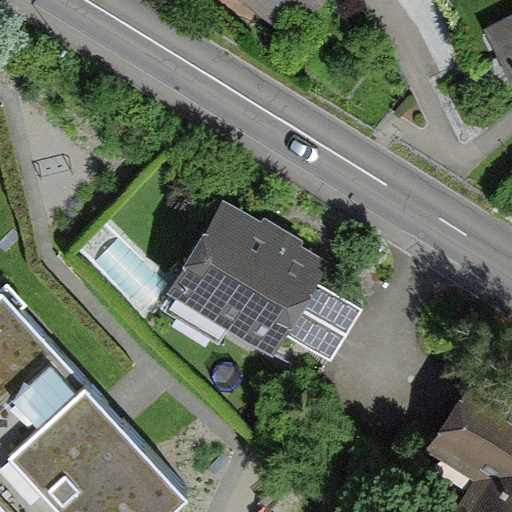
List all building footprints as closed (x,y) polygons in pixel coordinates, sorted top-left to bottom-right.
[(233,0),(286,37),(325,0),(233,0)] [(511,20),(486,34),(511,81),(511,20)] [(288,339),(336,252),(232,195),(184,282),(288,339)] [(0,491),(18,511),(165,511),(194,487),(121,405),(13,282),(0,294),(0,491)] [(464,511),(511,511),(511,382),(485,366),(437,446),(486,476),(464,511)]
